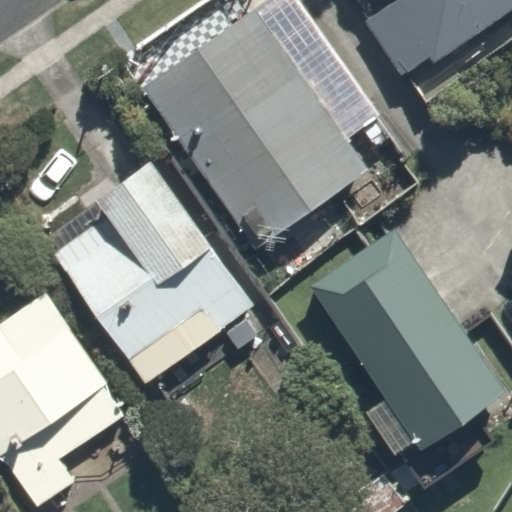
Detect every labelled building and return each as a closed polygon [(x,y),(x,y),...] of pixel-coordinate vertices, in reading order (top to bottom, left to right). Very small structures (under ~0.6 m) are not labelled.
[(315,0),(281,0),(156,85),(247,222),(266,209),(286,239),(387,171),(377,156),(407,136),(315,0)] [(511,0),(400,0),(370,20),(422,98),(511,37),(511,0)] [(112,219),(66,251),(169,400),(215,369),(202,350),(272,302),(174,160),(115,201),(137,234),(127,241),(112,219)] [(511,360),(426,225),(333,285),(446,462),(511,419),(511,360)] [(2,316),(0,318),(0,443),(52,511),(55,511),(116,465),(101,445),(140,414),(123,392),(131,386),(57,289),(9,326),(2,316)]
